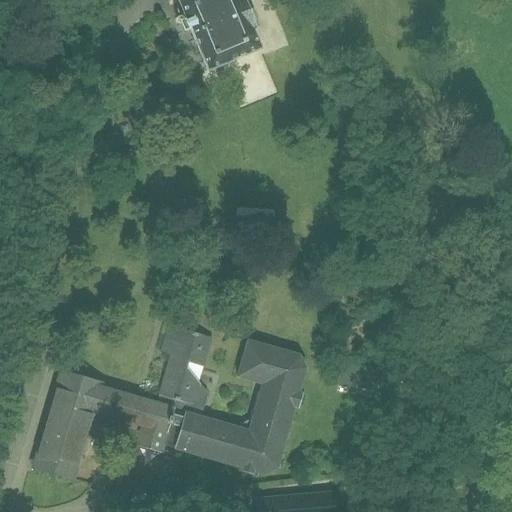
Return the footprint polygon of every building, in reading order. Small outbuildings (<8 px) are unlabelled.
[(253,30),(240,0),(178,0),(186,19),(182,21),(184,28),(189,27),(207,69),(258,49),(251,31),(253,30)] [(393,289),(389,296),(394,303),(402,303),(406,295),(401,288),(393,289)] [(62,372),(35,468),(72,479),(90,414),(142,428),(137,447),(162,454),(164,446),(175,449),(174,451),(242,469),(266,475),(277,465),(293,409),(303,369),(297,354),(248,341),(238,378),(267,385),(252,439),(205,425),(206,422),(198,419),(204,395),(198,386),(184,369),(186,362),(202,366),(209,341),(177,330),(179,324),(169,321),(167,327),(169,327),(163,351),(171,355),(160,394),(161,394),(158,405),(99,388),(100,384),(62,372)] [(400,391),(402,368),(357,364),(355,387),(400,391)] [(119,474),(114,493),(122,495),(127,477),(119,474)] [(127,477),(122,495),(131,497),(136,479),(127,477)] [(262,500),(262,511),(343,511),(342,493),(262,500)]
